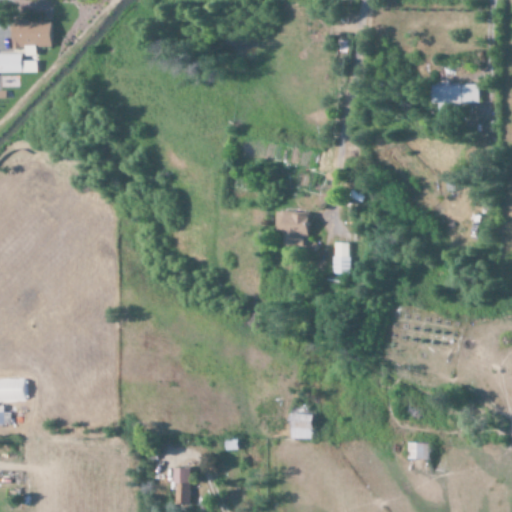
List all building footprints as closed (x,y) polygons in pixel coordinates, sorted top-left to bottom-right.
[(55,23),(17,22),(16,48),(28,48),(27,56),(39,56),(39,47),(54,47),(55,23)] [(0,73),(39,73),(39,61),(24,62),(24,54),(0,54),(0,73)] [(441,112),(454,111),(454,104),(481,104),(481,84),(441,85),(441,112)] [(313,214),(278,212),(277,231),(284,231),(283,246),(303,247),(304,238),(312,238),(313,214)] [(334,274),(349,274),(350,243),(335,242),(334,274)] [(0,400),(27,400),(27,380),(0,380),(0,400)] [(317,440),(318,415),(295,414),(295,439),(317,440)] [(409,460),(430,460),(430,443),(410,443),(409,460)] [(194,505),(195,469),(179,469),(179,505),(194,505)]
